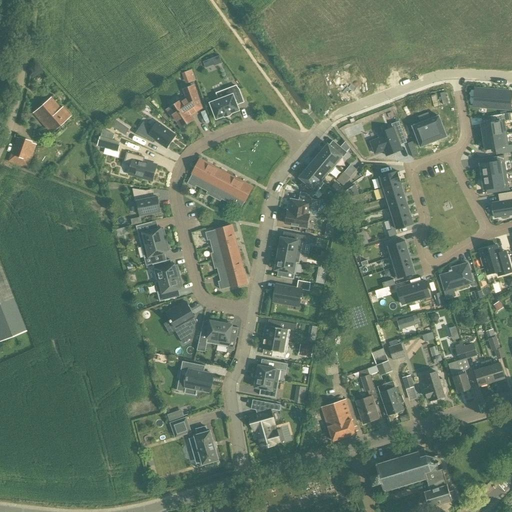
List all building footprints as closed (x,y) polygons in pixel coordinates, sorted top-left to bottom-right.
[(352,9),(359,0),(358,0),(329,0),(336,5),(340,1),(352,9)] [(409,7),(399,0),(390,0),(388,4),(403,16),(409,7)] [(403,16),(388,4),(381,14),(397,24),(403,16)] [(465,33),(454,34),(455,53),(465,53),(465,46),(472,45),(470,24),(464,25),(465,33)] [(481,50),(481,52),(490,53),(490,44),(496,45),(497,28),(491,27),(491,33),(482,33),(481,50)] [(437,37),(427,39),(429,57),(440,56),(439,49),(445,48),(443,29),(437,30),(437,37)] [(511,31),(511,35),(504,35),(503,54),(511,55),(511,31)] [(314,52),(334,45),(329,33),(315,38),(314,32),(302,36),(305,41),(309,40),(314,52)] [(378,59),(397,52),(393,42),(398,40),(395,34),(385,38),(387,43),(374,50),(378,59)] [(334,45),(312,53),(317,64),(312,66),(315,71),(325,66),(324,61),(338,55),(334,45)] [(396,70),(407,66),(405,60),(400,62),(396,52),(377,59),(382,68),(394,64),(396,70)] [(207,67),(224,61),(221,54),(205,60),(207,67)] [(184,70),(187,82),(197,79),(195,68),(184,70)] [(331,96),(351,89),(347,78),(339,81),(337,75),(317,82),(320,89),(328,86),(331,96)] [(179,101),(166,110),(173,120),(175,119),(180,127),(192,119),(189,114),(199,107),(191,85),(186,87),(189,96),(180,102),(179,101)] [(232,95),(211,103),(216,119),(239,110),(237,104),(243,102),(239,90),(236,86),(230,88),(232,95)] [(480,89),(479,107),(495,108),(506,109),(507,108),(507,99),(511,99),(511,93),(511,92),(489,90),(480,89)] [(448,90),(434,92),(436,104),(450,102),(448,90)] [(51,97),(33,113),(51,133),(70,116),(62,107),(61,108),(51,97)] [(428,113),(423,115),(434,142),(447,137),(439,116),(430,119),(428,113)] [(491,122),(481,124),(483,137),(507,133),(505,121),(511,120),(510,113),(490,116),(491,122)] [(421,123),(412,126),(421,147),(434,142),(423,115),(418,117),(421,123)] [(379,138),(370,142),(375,154),(384,151),(386,156),(397,152),(395,147),(407,143),(399,121),(391,124),(393,128),(378,134),(379,138)] [(135,134),(153,143),(155,140),(167,148),(175,135),(157,123),(153,128),(143,122),(135,134)] [(348,134),(355,132),(353,125),(346,128),(348,134)] [(129,129),(124,126),(120,131),(125,135),(129,129)] [(101,137),(112,140),(114,134),(103,129),(101,137)] [(507,133),(483,137),(485,150),(495,148),(496,155),(511,152),(511,144),(509,145),(507,133)] [(16,137),(8,161),(27,168),(36,144),(16,137)] [(328,144),(321,152),(336,165),(343,157),(348,151),(334,139),(329,145),(328,144)] [(419,156),(413,142),(408,144),(413,158),(419,156)] [(321,152),(314,161),(329,174),(336,165),(321,152)] [(127,153),(124,163),(132,165),(129,174),(152,181),(157,165),(143,162),(144,157),(127,153)] [(482,164),(480,164),(482,177),(507,173),(504,155),(493,157),(494,162),(482,164)] [(200,159),(187,184),(195,188),(196,186),(202,189),(214,167),(200,159)] [(314,161),(307,169),(324,183),(322,182),(329,174),(314,161)] [(340,178),(347,183),(359,168),(352,162),(340,178)] [(214,167),(202,189),(207,192),(206,194),(213,198),(226,173),(214,167)] [(303,181),(299,185),(313,197),(317,192),(324,183),(307,169),(304,172),(303,171),(299,176),(300,176),(299,178),(303,181)] [(397,171),(378,177),(378,178),(381,188),(401,182),(397,171)] [(226,173),(213,198),(220,201),(222,199),(227,202),(239,180),(226,173)] [(507,173),(482,177),(484,189),(486,189),(498,187),(499,192),(509,190),(507,173)] [(239,180),(227,202),(233,205),(232,207),(239,211),(252,187),(239,180)] [(401,182),(381,188),(384,199),(387,198),(404,192),(401,182)] [(352,185),(342,192),(342,199),(355,195),(352,185)] [(133,189),(132,189),(135,202),(137,201),(140,216),(161,212),(158,197),(155,197),(149,199),(147,198),(146,190),(133,189)] [(499,202),(492,203),(495,218),(511,214),(511,191),(498,194),(499,202)] [(287,211),(309,215),(307,214),(308,209),(317,211),(319,200),(313,198),(308,194),(300,192),(299,201),(291,199),(289,211),(287,211)] [(404,192),(387,198),(390,208),(407,203),(404,192)] [(407,203),(390,208),(393,218),(410,213),(407,203)] [(358,214),(356,207),(349,209),(351,216),(358,214)] [(285,213),(284,220),(286,221),(285,223),(307,227),(309,215),(287,211),(287,214),(285,213)] [(391,230),(388,231),(389,237),(397,234),(396,229),(414,224),(410,213),(393,218),(388,219),(391,230)] [(152,222),(136,226),(141,246),(167,239),(164,229),(161,229),(161,228),(155,230),(152,222)] [(206,232),(205,232),(207,241),(210,240),(211,245),(235,239),(232,225),(206,232)] [(281,237),(279,248),(301,252),(303,241),(305,242),(316,244),(317,238),(297,234),(296,240),(281,237)] [(396,238),(384,242),(389,258),(409,252),(405,241),(397,243),(396,238)] [(167,239),(141,246),(144,258),(165,253),(167,252),(167,251),(169,250),(167,239)] [(213,252),(211,253),(213,261),(239,254),(235,239),(211,245),(213,252)] [(497,245),(480,250),(482,258),(481,258),(483,265),(484,265),(487,274),(497,271),(499,276),(511,272),(506,253),(506,251),(505,251),(499,253),(497,245)] [(279,248),(277,259),(299,263),(301,252),(279,248)] [(409,252),(389,258),(392,268),(412,262),(409,252)] [(239,254),(213,261),(215,269),(217,268),(219,275),(243,268),(239,254)] [(275,263),(274,268),(275,268),(275,270),(278,270),(281,271),(280,277),(291,279),(294,279),(297,263),(299,263),(277,259),(276,263),(275,263)] [(167,260),(152,264),(157,281),(155,282),(180,276),(177,265),(175,266),(175,264),(168,266),(167,260)] [(412,262),(392,268),(396,279),(415,273),(412,262)] [(0,340),(26,331),(5,279),(0,265),(0,340)] [(473,283),(471,274),(464,275),(461,265),(452,268),(453,272),(440,275),(444,288),(452,286),(453,289),(473,283)] [(220,281),(218,281),(220,290),(247,283),(243,268),(219,275),(220,281)] [(180,276),(155,282),(160,302),(176,298),(174,290),(181,288),(181,287),(183,287),(180,276)] [(382,283),(384,288),(395,285),(394,279),(382,283)] [(275,283),(272,302),(299,307),(303,289),(309,290),(310,282),(298,280),(297,287),(275,283)] [(411,285),(397,289),(402,304),(430,296),(425,281),(421,282),(411,285)] [(376,292),(369,293),(372,303),(378,302),(376,292)] [(496,303),(500,309),(505,306),(502,300),(496,303)] [(169,312),(167,313),(171,319),(170,320),(171,322),(172,321),(177,330),(175,331),(182,343),(193,337),(195,329),(189,320),(194,317),(190,312),(192,311),(186,302),(175,308),(174,307),(168,311),(169,312)] [(432,314),(431,316),(432,319),(435,321),(438,320),(439,317),(438,314),(435,313),(432,314)] [(407,325),(415,322),(413,316),(406,318),(407,325)] [(200,330),(198,343),(206,345),(207,343),(217,345),(221,323),(210,320),(210,322),(208,331),(200,330)] [(265,325),(263,337),(288,341),(290,330),(295,331),(296,324),(281,321),(280,327),(267,325),(265,325)] [(221,323),(217,345),(228,347),(227,349),(234,350),(236,336),(230,335),(232,326),(232,325),(231,324),(231,323),(225,322),(225,323),(221,323)] [(493,329),(486,331),(488,338),(488,339),(492,351),(494,350),(497,359),(505,357),(502,347),(500,348),(496,336),(495,336),(493,329)] [(263,337),(261,348),(264,349),(273,351),(272,357),(285,359),(288,341),(263,337)] [(390,346),(389,347),(391,354),(393,361),(405,357),(401,343),(398,344),(390,346)] [(456,349),(455,349),(459,360),(459,361),(467,358),(463,346),(462,344),(461,344),(455,346),(456,349)] [(472,344),(463,346),(467,358),(475,356),(472,344)] [(436,346),(430,348),(432,357),(439,355),(436,346)] [(384,348),(372,353),(380,375),(392,371),(384,348)] [(491,359),(485,361),(492,383),(505,379),(500,363),(493,366),(491,359)] [(257,366),(256,372),(257,372),(257,376),(279,380),(281,370),(286,371),(288,364),(268,360),(267,367),(259,365),(258,367),(257,366)] [(182,361),(181,370),(189,372),(185,392),(184,393),(196,396),(197,389),(209,392),(213,374),(204,372),(205,366),(182,361)] [(456,361),(448,364),(451,374),(452,374),(453,377),(458,393),(471,389),(466,373),(459,375),(457,370),(458,370),(456,361)] [(483,369),(475,371),(480,387),(492,383),(485,361),(481,362),(483,369)] [(367,369),(360,371),(361,377),(360,377),(365,391),(368,391),(374,389),(368,369),(367,369)] [(437,372),(423,376),(426,385),(434,382),(437,390),(436,391),(437,392),(439,391),(439,393),(443,391),(442,388),(446,387),(447,385),(446,380),(443,379),(440,380),(437,372)] [(410,375),(402,378),(406,389),(414,387),(410,375)] [(255,380),(253,386),(255,386),(255,387),(260,388),(259,395),(276,398),(279,380),(257,376),(256,380),(255,380)] [(393,381),(378,386),(380,393),(384,404),(403,397),(393,381)] [(427,389),(425,389),(428,398),(429,401),(445,397),(443,391),(439,393),(439,391),(437,392),(436,391),(437,390),(434,382),(426,385),(427,389)] [(298,384),(296,400),(305,402),(308,386),(298,384)] [(369,397),(356,401),(363,423),(379,418),(373,399),(372,396),(369,397)] [(403,397),(384,404),(388,415),(389,415),(390,416),(394,415),(394,413),(403,409),(401,403),(404,402),(403,397)] [(257,414),(250,416),(253,425),(255,424),(261,448),(275,444),(275,443),(278,442),(270,412),(270,410),(271,403),(253,400),(251,409),(256,410),(257,414)] [(345,400),(321,407),(333,441),(356,434),(345,400)] [(171,424),(176,437),(190,432),(186,419),(171,424)] [(195,437),(189,439),(194,455),(200,454),(202,462),(202,464),(203,465),(219,460),(216,449),(214,441),(213,441),(210,431),(207,431),(206,429),(206,426),(196,429),(197,434),(194,435),(195,437)] [(448,438),(433,442),(434,448),(435,451),(444,448),(451,446),(448,438)] [(378,473),(371,475),(374,485),(381,482),(384,492),(426,479),(430,491),(424,492),(428,507),(458,498),(455,489),(449,491),(447,486),(442,469),(438,470),(436,466),(437,465),(442,463),(439,455),(434,457),(434,456),(426,454),(420,456),(418,451),(376,464),(378,473)]
